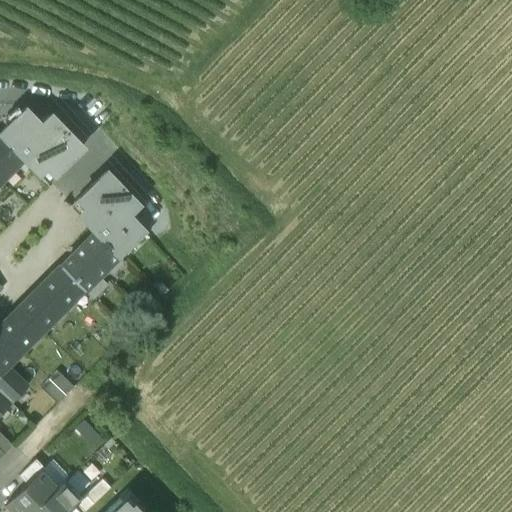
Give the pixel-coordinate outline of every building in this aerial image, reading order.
[(25,108),(0,131),(0,133),(23,157),(22,158),(38,173),(46,165),(54,173),(82,146),(50,114),(40,124),(25,108)] [(0,180),(22,158),(23,157),(0,133),(0,180)] [(138,203),(106,171),(78,198),(86,206),(78,214),(95,232),(95,231),(117,254),(143,229),(127,213),(138,203)] [(121,258),(117,254),(95,231),(95,232),(60,266),(83,289),(93,299),(107,284),(97,274),(103,269),(107,273),(113,273),(121,264),(121,258)] [(60,266),(0,326),(0,414),(27,388),(6,366),(83,289),(60,266)] [(0,427),(0,461),(17,444),(0,427)] [(57,489),(41,472),(4,507),(9,511),(34,511),(65,482),(57,489)] [(65,482),(34,511),(69,511),(82,500),(79,496),(91,485),(78,472),(66,483),(65,482)] [(122,499),(108,511),(142,511),(134,504),(130,508),(122,499)]
